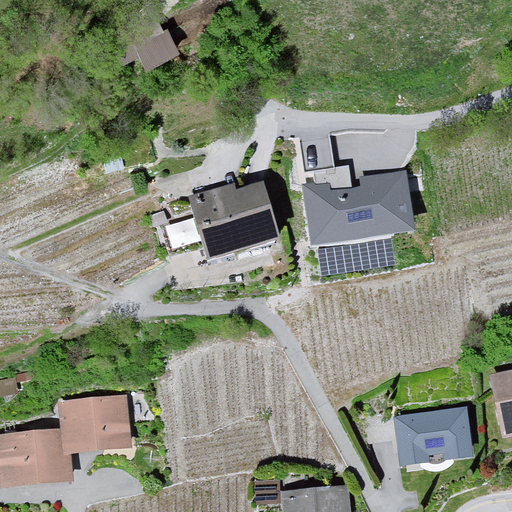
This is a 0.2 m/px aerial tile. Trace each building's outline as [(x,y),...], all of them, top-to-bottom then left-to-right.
[(146,61),(174,51),(166,29),(138,39),(146,61)] [(401,174),(310,187),(319,246),(410,233),(401,174)] [(260,181),(191,197),(204,254),(273,237),(260,181)] [(167,224),(175,250),(201,241),(192,216),(167,224)] [(511,376),(495,380),(505,440),(511,439),(511,376)] [(70,430),(0,432),(0,452),(1,486),(75,483),(74,449),(131,447),(129,397),(69,399),(70,430)] [(467,408),(398,414),(403,464),(472,458),(467,408)] [(350,511),(349,491),(289,493),(290,511),(350,511)]
